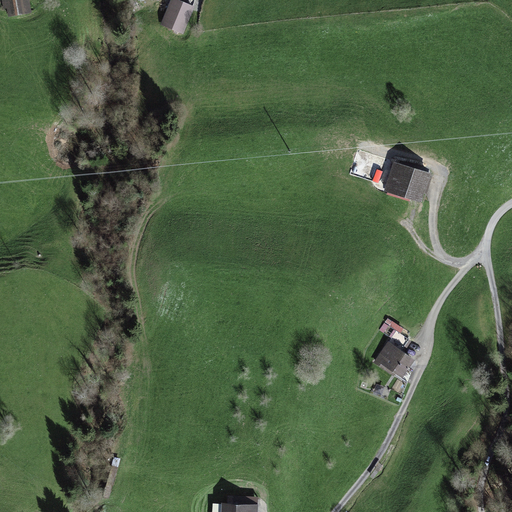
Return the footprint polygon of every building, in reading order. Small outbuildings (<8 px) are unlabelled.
[(31,0),(4,0),(6,15),(32,12),(31,0)] [(172,0),(162,28),(183,36),(194,8),(172,0)] [(433,173),(394,161),(386,189),(425,200),(433,173)] [(390,341),(406,348),(410,341),(394,333),(390,341)] [(412,357),(387,342),(376,359),(401,375),(412,357)] [(260,511),(261,502),(227,501),(227,511),(260,511)]
